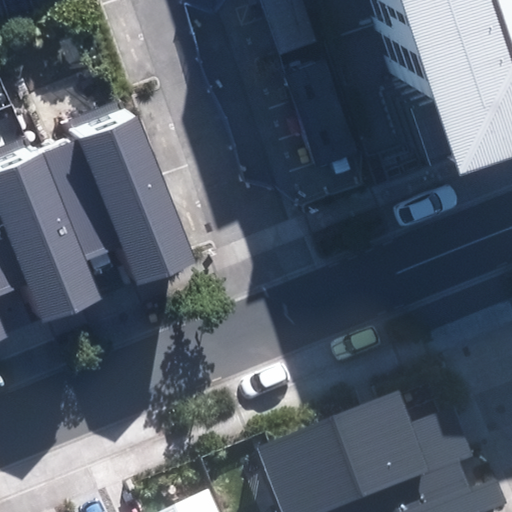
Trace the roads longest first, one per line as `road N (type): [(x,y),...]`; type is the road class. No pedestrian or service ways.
road 1 (residential): [(188,0),(291,306)]
road 2 (residential): [(0,425),(291,306)]
road 3 (residential): [(511,401),(447,244)]
road 4 (residential): [(291,306),(447,244)]
